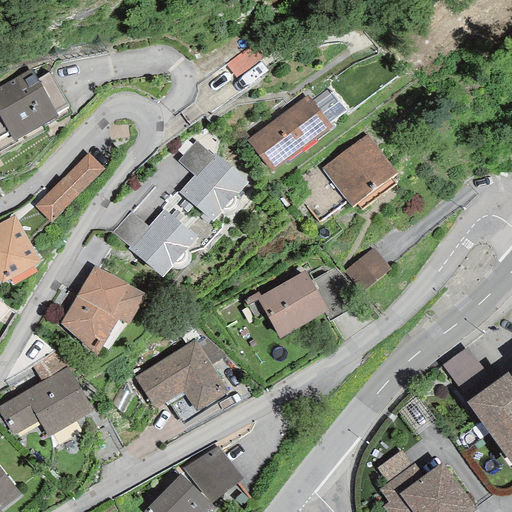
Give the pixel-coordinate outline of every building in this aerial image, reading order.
[(252,45),(226,66),(236,78),(262,58),(252,45)] [(30,69),(0,86),(0,135),(8,131),(14,141),(57,116),(56,113),(69,105),(49,72),(36,80),(30,69)] [(308,95),(246,140),(270,172),(331,127),(308,95)] [(367,134),(321,168),(351,207),(396,173),(367,134)] [(194,176),(212,156),(195,141),(177,161),(194,176)] [(88,153),(33,205),(51,223),(104,169),(88,153)] [(194,176),(179,192),(212,222),(247,183),(214,153),(212,156),(194,176)] [(197,238),(163,209),(148,227),(129,248),(128,249),(162,278),(197,238)] [(148,227),(130,212),(112,233),(129,248),(148,227)] [(15,215),(0,222),(0,282),(1,284),(10,279),(33,265),(40,262),(15,215)] [(373,248),(343,272),(361,293),(390,269),(373,248)] [(37,272),(33,265),(10,279),(13,285),(37,272)] [(147,294),(92,266),(59,323),(96,356),(116,320),(129,325),(147,294)] [(334,268),(310,281),(327,311),(323,314),(329,322),(362,302),(334,268)] [(260,296),(256,298),(257,301),(279,338),(323,314),(327,311),(310,281),(304,271),(260,296)] [(247,307),(257,301),(256,298),(260,296),(258,291),(243,300),(247,307)] [(193,340),(134,378),(155,409),(167,401),(181,423),(228,393),(193,340)] [(466,347),(442,365),(468,401),(492,383),(466,347)] [(57,352),(33,367),(42,382),(67,367),(57,352)] [(42,382),(0,405),(0,414),(12,436),(38,421),(48,438),(93,412),(67,367),(42,382)] [(468,401),(466,402),(510,463),(511,461),(511,368),(492,383),(468,401)] [(218,446),(182,468),(210,504),(243,479),(218,446)] [(388,483),(411,466),(400,451),(377,468),(388,483)] [(388,502),(382,507),(385,511),(471,511),(472,511),(476,509),(442,462),(424,476),(414,463),(411,466),(388,483),(378,489),(388,502)] [(0,467),(0,509),(20,494),(0,467)] [(180,474),(143,511),(213,511),(216,509),(210,504),(180,474)]
